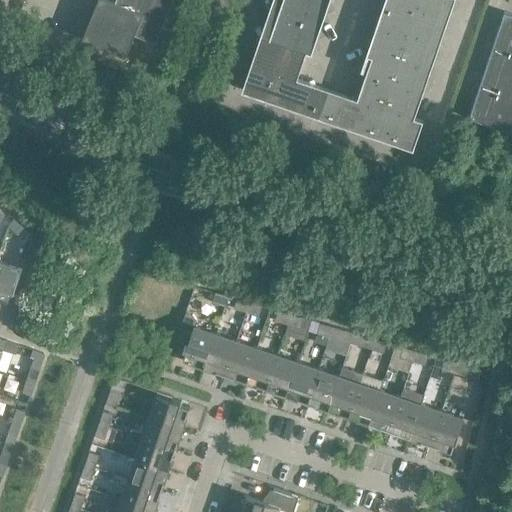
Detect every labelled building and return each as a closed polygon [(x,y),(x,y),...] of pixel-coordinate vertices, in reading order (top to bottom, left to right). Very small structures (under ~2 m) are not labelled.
[(115,0),(101,0),(87,36),(126,52),(125,55),(126,55),(135,33),(155,41),(154,44),(155,44),(172,0),(115,0)] [(272,0),(242,89),(414,148),(424,119),(414,116),(454,0),(384,0),(366,54),(372,56),(358,96),(298,76),(307,51),(312,53),(329,0),(272,0)] [(511,131),(511,13),(504,11),(469,117),(511,131)] [(23,227),(13,219),(7,226),(17,234),(23,227)] [(17,266),(0,260),(0,298),(5,300),(17,266)] [(229,295),(215,292),(212,302),(225,306),(229,295)] [(249,301),(236,298),(233,308),(246,312),(249,301)] [(262,305),(249,301),(246,312),(259,315),(262,305)] [(291,313),(278,310),(275,320),(288,324),(291,313)] [(178,336),(187,339),(183,348),(186,349),(183,359),(192,362),(192,363),(204,367),(216,333),(196,326),(198,321),(194,314),(187,311),(178,336)] [(304,317),(291,313),(288,324),(301,327),(304,317)] [(333,326),(320,322),(317,332),(329,336),(333,326)] [(345,329),(333,326),(329,336),(342,340),(345,329)] [(237,340),(216,333),(204,367),(217,372),(217,370),(225,373),(237,340)] [(374,338),(361,334),(358,344),(371,348),(374,338)] [(387,341),(374,338),(371,348),(384,352),(387,341)] [(257,347),(237,340),(225,373),(233,376),(232,377),(245,381),(257,347)] [(416,350),(403,346),(400,356),(413,360),(416,350)] [(277,354),(257,347),(245,381),(258,386),(258,384),(266,387),(277,354)] [(429,354),(416,350),(413,360),(426,364),(429,354)] [(298,361),(277,354),(266,387),(274,390),(273,391),(286,395),(298,361)] [(457,362),(444,358),(441,369),(454,372),(457,362)] [(319,368),(298,361),(286,395),(299,400),(299,398),(307,401),(319,368)] [(470,366),(457,362),(454,372),(467,376),(470,366)] [(363,372),(343,365),(339,375),(327,409),(340,414),(341,413),(348,415),(363,372)] [(29,367),(25,380),(33,382),(37,370),(29,367)] [(339,375),(319,368),(307,401),(315,404),(315,405),(327,409),(339,375)] [(383,379),(363,372),(348,415),(356,418),(356,419),(368,423),(380,389),(383,379)] [(33,382),(25,380),(21,392),(29,395),(33,382)] [(404,386),(401,396),(389,429),(397,432),(397,433),(409,437),(421,403),(424,393),(404,386)] [(120,393),(110,389),(106,402),(116,405),(120,393)] [(401,396),(380,389),(368,423),(381,428),(381,427),(389,429),(401,396)] [(156,396),(149,417),(183,429),(188,416),(186,415),(190,407),(180,403),(181,400),(172,397),(171,400),(156,395),(155,396),(156,396)] [(441,410),(421,403),(409,437),(422,442),(422,441),(430,443),(441,410)] [(15,408),(11,420),(19,423),(23,411),(15,408)] [(113,413),(103,410),(99,422),(109,426),(113,413)] [(462,417),(441,410),(430,443),(438,446),(437,447),(452,452),(452,451),(463,417),(462,416),(462,417)] [(183,429),(149,417),(142,437),(175,449),(178,441),(179,441),(183,429)] [(19,423),(11,420),(7,433),(15,436),(19,423)] [(109,426),(99,422),(94,435),(105,439),(109,426)] [(175,449),(142,437),(135,458),(169,469),(174,457),(173,456),(175,449)] [(1,448),(0,452),(0,461),(5,463),(10,451),(1,448)] [(99,454),(89,451),(85,463),(95,467),(99,454)] [(169,469),(135,458),(128,478),(161,489),(164,482),(165,482),(169,469)] [(95,467),(85,463),(80,476),(91,479),(95,467)] [(161,489),(128,478),(121,498),(155,510),(160,498),(159,497),(161,489)] [(270,489),(262,500),(246,495),(245,494),(240,508),(241,509),(240,511),(277,511),(279,508),(291,511),(292,511),(298,498),(270,489)] [(85,495),(75,492),(71,504),(81,508),(85,495)] [(154,511),(155,510),(121,498),(116,511),(154,511)]
